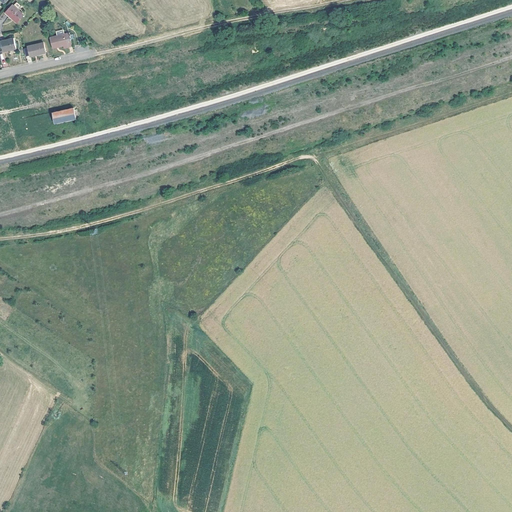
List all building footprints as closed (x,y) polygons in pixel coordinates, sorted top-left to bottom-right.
[(13,5),(7,12),(17,22),(24,15),(13,5)] [(63,45),(63,48),(73,46),(70,33),(50,38),(52,49),(57,48),(57,46),(63,45)] [(13,37),(1,40),(4,51),(16,48),(13,37)] [(29,47),(25,48),(26,55),(31,54),(31,56),(46,52),(44,43),(29,46),(30,51),(29,47)] [(53,113),(54,116),(56,123),(73,119),(76,119),(73,108),(53,113)]
